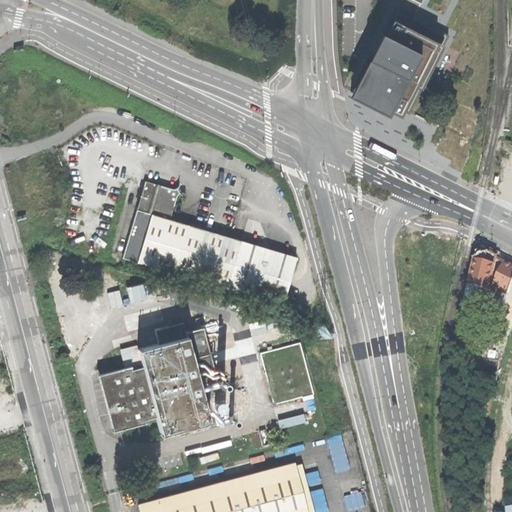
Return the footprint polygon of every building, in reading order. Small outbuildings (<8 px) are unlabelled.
[(383,33),(377,31),(365,55),(345,94),(385,113),(387,109),(397,114),(400,108),(407,112),(445,35),(396,11),(389,25),(387,24),(383,33)] [(121,257),(279,304),(286,281),(294,257),(169,219),(178,190),(145,180),(121,257)] [(508,294),(511,285),(511,264),(501,259),(482,249),(477,251),(477,257),(474,257),(462,309),(471,311),(477,288),(490,290),(490,287),(500,291),(498,295),(505,298),(506,294),(508,294)] [(128,331),(163,322),(161,314),(126,324),(128,331)] [(159,435),(208,422),(208,420),(207,421),(199,390),(217,385),(202,326),(185,330),(182,321),(154,329),(157,343),(137,348),(142,366),(130,369),(129,366),(96,375),(96,376),(98,376),(103,397),(112,431),(146,422),(145,419),(155,416),(159,432),(158,433),(159,435)] [(317,336),(331,333),(327,323),(315,326),(317,336)] [(124,367),(140,362),(136,349),(120,353),(124,367)] [(301,350),(265,351),(266,364),(283,363),(282,353),(290,353),(291,364),(301,363),(301,350)] [(497,386),(498,372),(464,370),(463,381),(478,382),(478,385),(497,386)] [(212,415),(227,411),(223,396),(208,400),(212,415)] [(338,472),(357,467),(347,432),(328,438),(338,472)] [(313,511),(300,463),(295,464),(295,462),(138,503),(140,511),(313,511)] [(342,483),(351,510),(368,505),(359,478),(342,483)]
